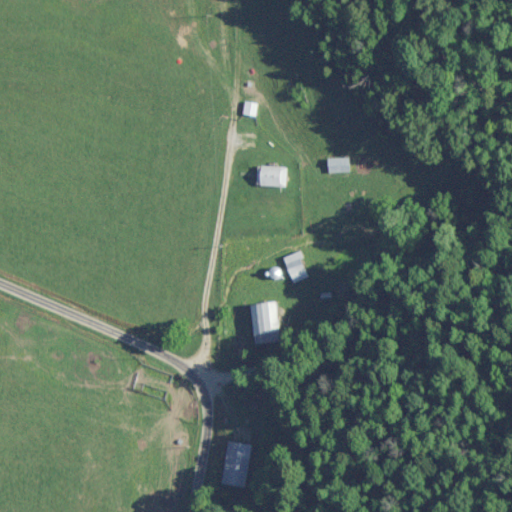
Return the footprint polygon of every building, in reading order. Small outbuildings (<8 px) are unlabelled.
[(253,114),(253,102),(240,102),(240,114),(253,114)] [(345,157),(324,157),(324,172),(345,172),(345,157)] [(253,185),(282,188),(284,167),(255,164),(253,185)] [(283,254),(287,281),(304,279),(300,252),(283,254)] [(278,340),(274,300),(247,303),(251,343),(278,340)] [(218,484),(245,487),(250,444),(223,441),(218,484)]
